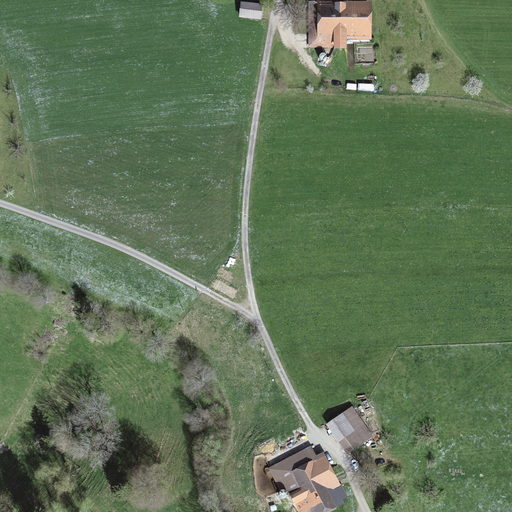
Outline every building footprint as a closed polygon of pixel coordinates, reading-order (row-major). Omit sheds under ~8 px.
[(328,46),(328,49),(345,48),(345,43),(371,43),(371,9),(321,9),(321,2),(310,2),(310,47),(328,46)] [(262,6),(241,3),(240,17),(261,19),(262,6)] [(335,422),(351,451),(376,436),(359,408),(335,422)] [(314,511),(346,498),(340,485),(339,486),(325,454),(317,458),(312,448),(273,466),(283,487),(287,485),(299,511),(314,511)] [(282,496),(285,497),(287,496),(289,494),(288,491),(287,489),(284,488),(282,489),(280,492),(281,494),(282,496)]
